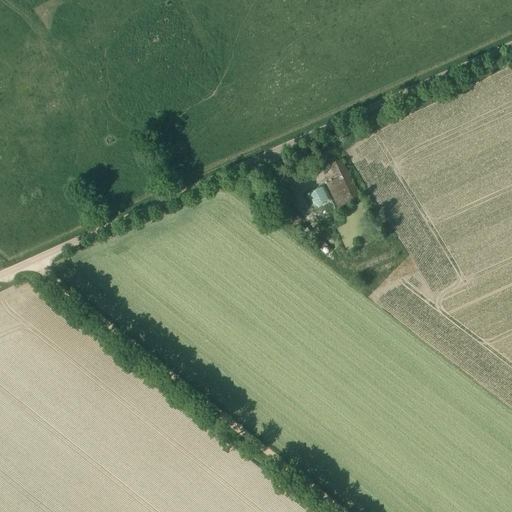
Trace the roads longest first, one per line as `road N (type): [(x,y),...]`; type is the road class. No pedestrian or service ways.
road 1 (unclassified): [(0,275),(511,44)]
road 2 (track): [(341,511),(28,262)]
